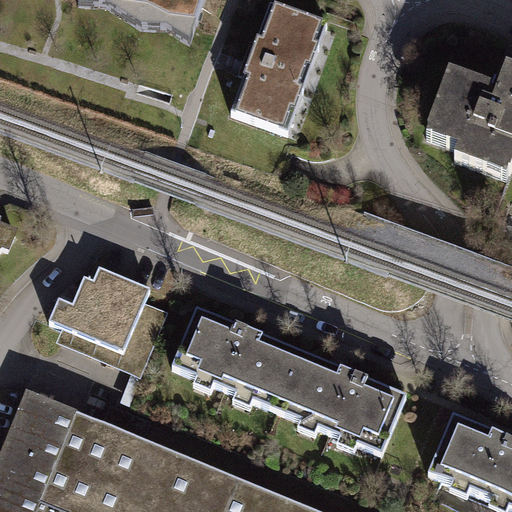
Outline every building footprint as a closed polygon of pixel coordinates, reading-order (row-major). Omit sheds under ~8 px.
[(209,0),(80,0),(76,16),(105,18),(141,40),(165,41),(190,58),(209,0)] [(325,28),(270,10),(232,124),(287,142),(325,28)] [(511,78),(505,99),(455,80),(431,144),(460,154),(455,168),(511,188),(511,78)] [(0,231),(0,258),(17,239),(0,231)] [(64,333),(57,350),(140,383),(167,316),(145,307),(150,294),(100,274),(95,287),(86,284),(75,311),(61,306),(52,329),(64,333)] [(196,315),(171,375),(383,462),(408,402),(196,315)] [(306,511),(30,396),(0,468),(0,511),(306,511)] [(453,419),(428,478),(511,511),(511,445),(504,442),(493,436),(453,419)]
